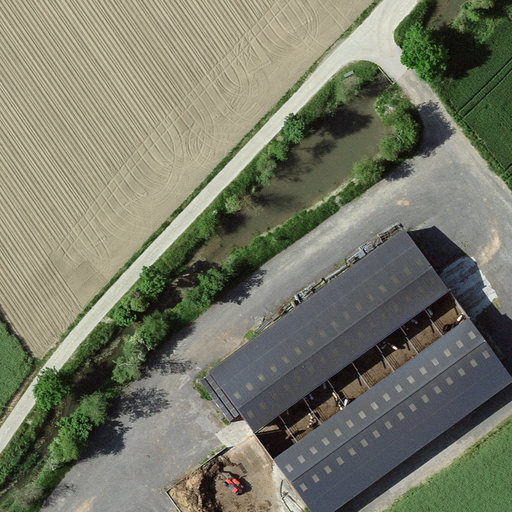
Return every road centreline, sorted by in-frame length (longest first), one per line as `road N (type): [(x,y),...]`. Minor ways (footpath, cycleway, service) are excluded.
road 1 (track): [(0,440),(87,322),(395,0)]
road 2 (track): [(57,511),(165,366),(457,140)]
road 3 (track): [(511,204),(363,33)]
